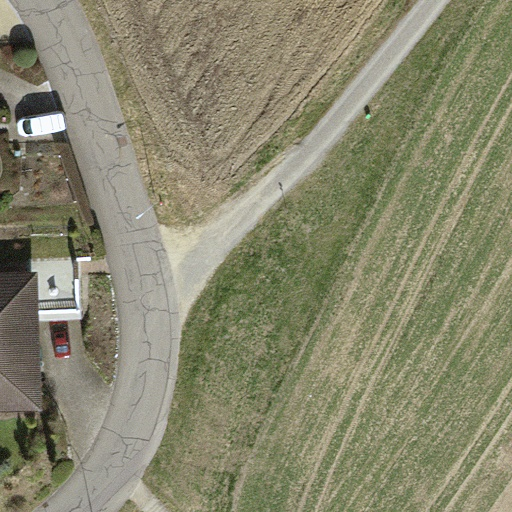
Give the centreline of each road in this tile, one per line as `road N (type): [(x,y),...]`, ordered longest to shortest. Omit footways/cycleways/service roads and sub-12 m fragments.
road 1 (residential): [(83,511),(119,471),(149,393),(148,267),(84,70),(41,0)]
road 2 (track): [(433,0),(335,134),(215,241),(148,267)]
